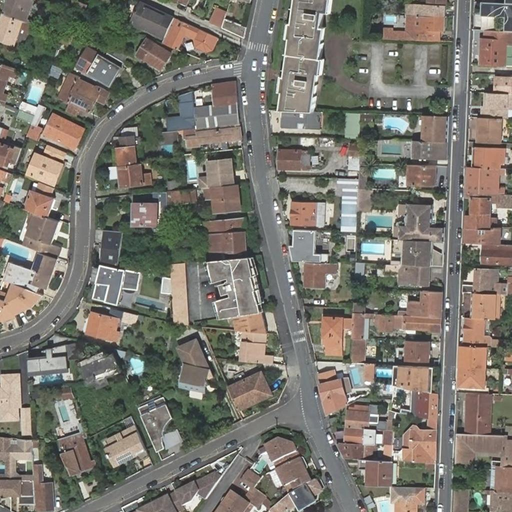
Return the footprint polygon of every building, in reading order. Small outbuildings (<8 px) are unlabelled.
[(37,26),(38,26),(39,23),(30,20),(28,19),(34,1),(32,0),(8,0),(4,14),(37,26)] [(85,12),(88,6),(88,5),(75,0),(73,0),(71,6),(85,12)] [(141,27),(165,38),(175,17),(141,2),(138,0),(137,0),(136,0),(133,0),(134,0),(133,0),(133,1),(132,1),(131,1),(131,2),(130,2),(130,3),(130,4),(129,4),(129,5),(129,6),(129,7),(129,8),(129,9),(130,9),(130,10),(130,11),(131,11),(131,12),(132,12),(129,20),(128,22),(131,23),(141,28),(141,27)] [(231,0),(231,2),(227,14),(226,18),(232,20),(237,1),(234,0),(231,0)] [(330,0),(300,0),(299,8),(295,8),(293,23),(291,38),(295,39),(291,70),(287,69),(286,76),(284,92),(288,92),(285,110),(315,111),(317,96),(316,96),(313,96),(316,74),(320,74),(322,59),(324,43),(321,42),(323,27),(325,12),(328,12),(330,0)] [(511,3),(506,3),(482,2),(482,16),(506,17),(505,31),(511,31),(511,3)] [(412,15),(417,15),(446,16),(446,5),(439,5),(417,4),(407,3),(407,15),(412,15)] [(216,9),(210,22),(223,28),(226,18),(227,14),(216,9)] [(37,26),(4,14),(0,24),(0,39),(15,45),(20,28),(34,33),(37,26)] [(402,31),(401,40),(439,41),(440,31),(445,31),(446,16),(417,15),(416,24),(420,24),(419,34),(412,34),(412,31),(402,31)] [(165,38),(163,43),(178,50),(185,34),(187,31),(197,35),(200,29),(175,17),(165,38)] [(223,28),(245,38),(247,27),(232,20),(226,18),(223,28)] [(65,26),(74,31),(77,23),(68,20),(65,26)] [(75,33),(64,27),(62,35),(60,40),(68,45),(75,33)] [(374,30),(374,39),(401,40),(402,31),(374,30)] [(34,36),(31,50),(36,51),(39,38),(34,36)] [(291,38),(287,69),(291,70),(295,39),(291,38)] [(481,65),(506,65),(507,39),(482,38),(481,65)] [(138,55),(162,70),(172,54),(148,39),(138,55)] [(117,46),(112,54),(125,61),(129,53),(117,46)] [(125,61),(112,54),(108,59),(88,48),(77,66),(107,83),(113,75),(116,77),(122,67),(125,61)] [(19,69),(0,62),(0,81),(8,84),(11,76),(16,78),(19,69)] [(82,78),(71,73),(65,86),(60,97),(71,102),(82,108),(91,112),(98,98),(102,90),(80,80),(82,78)] [(113,75),(107,83),(111,86),(116,77),(113,75)] [(511,93),(511,78),(498,77),(497,93),(508,93),(511,93)] [(110,92),(82,78),(80,80),(102,90),(98,98),(105,102),(110,92)] [(5,93),(8,84),(0,81),(0,101),(6,104),(10,95),(5,93)] [(199,129),(241,124),(239,101),(237,81),(214,84),(216,105),(195,107),(194,107),(193,102),(180,103),(181,117),(144,121),(137,125),(131,136),(163,132),(178,131),(198,128),(199,129)] [(511,93),(497,93),(489,93),(489,105),(481,105),(480,116),(503,118),(509,118),(509,109),(511,109),(511,93)] [(71,102),(66,111),(78,117),(82,108),(71,102)] [(35,108),(26,104),(24,109),(33,113),(35,108)] [(36,115),(22,110),(19,118),(33,123),(36,115)] [(36,115),(33,123),(38,125),(43,112),(37,110),(36,115)] [(285,110),(282,110),(282,128),(299,129),(299,123),(304,123),(304,129),(319,130),(319,112),(315,111),(285,110)] [(361,114),(346,113),(344,138),(359,139),(361,114)] [(361,122),(373,123),(373,113),(362,113),(361,122)] [(45,133),(76,148),(85,129),(55,114),(45,133)] [(425,115),(424,140),(449,141),(450,116),(425,115)] [(501,143),(503,118),(480,116),(479,142),(501,143)] [(38,125),(33,123),(28,136),(38,140),(42,133),(40,132),(42,127),(38,125)] [(241,127),(241,124),(199,129),(199,132),(198,132),(199,136),(188,137),(189,147),(201,146),(200,143),(243,139),(241,127)] [(0,139),(1,140),(7,142),(10,132),(4,129),(2,132),(0,131),(0,139)] [(179,142),(178,131),(163,132),(164,143),(179,142)] [(331,138),(321,137),(321,145),(331,145),(331,138)] [(448,160),(449,141),(424,140),(414,140),(414,158),(448,160)] [(22,151),(23,147),(16,145),(16,148),(0,142),(0,163),(10,167),(12,161),(17,163),(22,151)] [(360,155),(361,144),(351,144),(350,156),(360,156),(360,155)] [(68,153),(51,146),(48,153),(65,160),(68,153)] [(119,148),(121,166),(138,164),(136,146),(119,148)] [(501,169),(502,163),(505,163),(505,160),(505,156),(506,154),(502,153),(502,148),(474,147),(474,156),(474,159),(473,167),(501,169)] [(280,168),(312,170),(312,165),(311,165),(311,154),(308,154),(308,150),(280,150),(280,168)] [(360,163),(366,164),(374,164),(375,155),(360,155),(360,156),(360,163)] [(350,170),(360,170),(360,163),(360,156),(350,156),(350,170)] [(213,175),(201,177),(202,188),(206,188),(214,187),(240,185),(237,158),(211,161),(213,175)] [(35,176),(56,184),(63,167),(45,160),(44,162),(41,161),(35,176)] [(138,164),(121,166),(122,178),(124,177),(125,186),(144,184),(151,183),(150,174),(143,175),(142,164),(138,164)] [(438,166),(409,165),(409,185),(422,185),(427,185),(429,185),(437,186),(438,166)] [(473,167),(468,167),(467,192),(492,193),(505,194),(505,188),(500,188),(495,187),(496,173),(500,173),(501,169),(473,167)] [(0,195),(1,196),(4,188),(0,186),(0,177),(3,178),(4,176),(7,177),(9,172),(6,171),(0,168),(0,195)] [(359,180),(359,178),(339,178),(339,186),(344,186),(342,231),(358,231),(358,230),(359,211),(359,188),(359,180)] [(182,180),(168,181),(169,189),(183,188),(182,180)] [(214,187),(206,188),(207,199),(216,198),(217,212),(242,209),(240,185),(214,187)] [(192,201),(190,189),(168,192),(169,210),(185,208),(185,202),(192,201)] [(33,190),(26,208),(33,211),(50,217),(57,198),(33,190)] [(169,210),(168,192),(155,193),(155,201),(162,201),(163,217),(169,217),(169,210)] [(492,193),(467,192),(467,198),(473,198),(472,217),(478,218),(491,218),(491,203),(498,203),(498,206),(511,206),(511,193),(505,194),(492,193)] [(135,225),(158,226),(158,203),(135,203),(135,225)] [(292,224),(318,225),(319,203),(293,203),(292,224)] [(434,241),(435,241),(445,241),(446,227),(433,227),(433,216),(422,215),(423,204),(408,203),(407,225),(401,225),(400,239),(405,240),(414,240),(419,240),(431,241),(434,241)] [(433,205),(423,204),(422,215),(433,216),(433,205)] [(50,217),(33,211),(29,222),(31,227),(24,245),(41,252),(55,257),(59,246),(52,243),(61,221),(50,217)] [(465,228),(466,228),(494,229),(494,227),(494,222),(494,218),(491,218),(488,218),(478,218),(472,217),(466,217),(465,228)] [(201,229),(201,234),(213,233),(223,232),(247,231),(246,219),(200,223),(201,229)] [(501,244),(502,240),(502,227),(494,227),(494,229),(466,228),(465,242),(485,243),(501,244)] [(124,232),(106,230),(104,265),(118,268),(119,269),(119,268),(124,232)] [(290,245),(294,260),(329,262),(330,253),(317,253),(317,239),(318,239),(330,240),(330,232),(319,231),(296,230),(295,237),(294,237),(294,245),(292,245),(290,245)] [(223,232),(213,233),(215,253),(225,252),(248,251),(247,231),(223,232)] [(433,266),(434,241),(431,241),(419,240),(414,240),(405,240),(404,265),(418,266),(431,266),(433,266)] [(435,241),(434,241),(433,266),(434,266),(444,266),(445,241),(435,241)] [(511,263),(511,244),(505,244),(501,244),(485,243),(485,249),(484,262),(511,263)] [(55,257),(41,252),(34,270),(12,262),(11,265),(10,264),(7,272),(16,275),(14,282),(30,288),(32,283),(36,284),(48,289),(59,258),(55,257)] [(255,275),(250,257),(212,260),(217,277),(222,276),(223,278),(227,290),(218,293),(222,307),(226,317),(236,316),(260,312),(264,311),(259,296),(254,276),(255,275)] [(172,278),(174,324),(191,325),(185,263),(171,264),(171,270),(172,278)] [(306,286),(326,287),(327,277),(327,274),(327,272),(332,272),(332,264),(307,263),(307,269),(306,273),(306,276),(306,280),(306,286)] [(356,273),(356,281),(364,281),(364,263),(363,263),(357,263),(356,273)] [(430,291),(443,292),(443,285),(430,285),(431,266),(418,266),(404,265),(387,265),(387,271),(401,271),(401,285),(430,286),(430,291)] [(134,271),(119,268),(119,269),(118,268),(116,276),(132,279),(134,271)] [(493,271),(491,293),(495,294),(511,294),(511,269),(510,269),(509,283),(499,282),(499,271),(493,271)] [(476,285),(463,285),(463,292),(473,293),(491,293),(493,271),(477,270),(476,285)] [(141,272),(134,271),(132,279),(139,280),(141,272)] [(126,284),(101,279),(97,297),(122,303),(126,284)] [(34,307),(44,294),(30,288),(14,282),(11,292),(6,294),(0,291),(0,297),(12,302),(17,314),(25,311),(24,308),(30,305),(33,307),(34,307)] [(399,311),(399,314),(409,315),(442,317),(443,292),(430,291),(424,291),(423,301),(409,300),(409,311),(399,311)] [(494,319),(495,294),(491,293),(473,293),(472,318),(478,318),(487,318),(491,318),(494,319)] [(0,320),(2,320),(5,319),(6,321),(11,319),(10,316),(17,314),(12,302),(0,297),(0,320)] [(355,302),(355,308),(354,313),(365,313),(365,303),(355,302)] [(399,311),(409,311),(409,303),(400,303),(399,311)] [(260,312),(236,316),(239,330),(245,331),(267,333),(269,333),(264,311),(260,312)] [(116,331),(119,319),(93,312),(88,333),(117,340),(119,332),(116,331)] [(144,316),(125,312),(122,321),(136,325),(138,318),(143,320),(144,316)] [(354,327),(353,338),(361,338),(365,338),(366,316),(370,316),(374,317),(374,313),(365,313),(354,313),(354,318),(354,327)] [(430,331),(442,331),(442,317),(409,315),(399,314),(378,314),(378,318),(381,319),(381,326),(393,327),(416,328),(430,329),(430,331)] [(354,327),(354,318),(343,318),(325,317),(325,336),(324,345),(328,345),(342,346),(343,337),(343,327),(354,327)] [(492,346),(503,347),(506,347),(511,347),(511,339),(493,338),(493,337),(491,335),(490,335),(491,318),(487,318),(478,318),(472,318),(466,317),(465,337),(461,337),(461,345),(487,346),(492,346)] [(245,331),(242,360),(273,363),(273,355),(265,354),(267,333),(245,331)] [(353,338),(352,363),(354,363),(365,363),(366,338),(365,338),(361,338),(353,338)] [(186,363),(180,389),(181,390),(182,386),(205,391),(204,395),(205,395),(207,386),(211,384),(208,378),(214,376),(198,339),(179,347),(186,363)] [(431,341),(408,340),(408,348),(408,352),(407,360),(430,361),(431,341)] [(47,357),(29,358),(30,375),(70,371),(69,359),(81,359),(82,352),(81,341),(47,348),(47,357)] [(81,341),(82,352),(81,359),(80,362),(86,360),(86,354),(83,354),(84,349),(93,350),(94,344),(81,341)] [(342,355),(342,346),(328,345),(328,354),(342,355)] [(460,367),(486,368),(487,351),(487,346),(461,345),(460,367)] [(127,352),(114,349),(116,354),(118,359),(128,355),(127,352)] [(104,352),(86,360),(80,362),(89,384),(99,380),(101,385),(108,382),(106,377),(123,370),(118,359),(116,354),(108,357),(105,356),(104,352)] [(365,363),(354,363),(354,368),(357,368),(357,376),(382,377),(382,371),(388,371),(405,373),(405,365),(378,364),(377,364),(365,363)] [(486,387),(486,368),(460,367),(459,387),(486,387)] [(319,374),(321,383),(337,379),(335,370),(319,374)] [(262,372),(229,388),(239,410),(273,393),(262,372)] [(4,386),(0,386),(0,401),(1,402),(1,407),(24,406),(22,377),(3,377),(4,386)] [(346,394),(350,393),(352,392),(348,377),(342,378),(346,394)] [(325,400),(329,414),(353,402),(350,393),(346,394),(342,378),(337,379),(321,383),(325,400)] [(414,378),(413,389),(418,390),(439,393),(440,381),(414,378)] [(412,394),(411,402),(439,406),(439,393),(418,390),(413,389),(395,385),(394,391),(412,394)] [(59,399),(75,397),(72,388),(58,389),(59,399)] [(492,402),(493,394),(469,393),(467,433),(488,434),(489,401),(492,402)] [(158,450),(158,451),(166,447),(164,436),(165,435),(162,428),(164,427),(162,423),(174,417),(169,406),(165,397),(140,408),(154,440),(158,450)] [(406,414),(426,417),(438,419),(439,406),(411,402),(411,410),(406,409),(392,406),(391,410),(396,412),(402,413),(406,414)] [(349,411),(347,427),(367,428),(369,429),(370,423),(379,424),(380,414),(371,413),(371,409),(371,406),(355,405),(355,407),(350,407),(350,411),(349,411)] [(23,409),(24,434),(31,434),(30,409),(23,409)] [(404,460),(436,463),(438,419),(426,417),(426,424),(413,423),(412,449),(404,449),(404,460)] [(388,419),(386,430),(394,430),(395,420),(388,419)] [(139,432),(136,424),(128,428),(132,436),(139,432)] [(346,440),(346,443),(352,443),(366,444),(374,444),(375,429),(372,429),(369,429),(367,428),(347,427),(346,440)] [(115,466),(136,455),(137,450),(145,446),(139,432),(132,436),(128,428),(107,439),(111,446),(107,448),(115,466)] [(164,436),(166,447),(183,439),(179,429),(165,435),(164,436)] [(380,440),(380,444),(389,444),(394,445),(394,438),(394,430),(386,430),(385,429),(384,441),(380,440)] [(82,433),(59,441),(61,449),(66,448),(67,453),(63,454),(72,474),(93,467),(92,461),(84,438),(82,433)] [(494,450),(495,434),(491,434),(488,434),(467,433),(457,433),(456,464),(473,465),(474,454),(471,453),(471,450),(474,450),(494,450)] [(505,435),(499,435),(495,434),(494,450),(504,450),(504,461),(493,461),(493,465),(511,466),(511,441),(508,441),(505,440),(505,435)] [(0,459),(8,459),(8,476),(0,475),(0,494),(1,492),(4,492),(4,496),(12,496),(12,438),(0,436),(0,459)] [(34,447),(33,439),(28,440),(12,438),(12,496),(19,496),(19,503),(37,503),(36,492),(35,479),(35,475),(20,475),(16,471),(16,459),(34,460),(34,447)] [(268,451),(277,470),(301,459),(294,444),(289,447),(286,446),(287,442),(280,440),(266,447),(258,451),(260,455),(268,451)] [(337,442),(345,458),(359,458),(359,459),(360,459),(370,459),(392,460),(393,456),(372,455),(371,455),(371,449),(376,450),(377,444),(374,444),(366,444),(352,443),(346,443),(337,442)] [(147,450),(145,446),(137,450),(136,455),(147,450)] [(290,486),(294,494),(312,483),(305,469),(303,470),(301,467),(304,466),(301,459),(277,470),(285,488),(290,486)] [(369,469),(369,485),(391,486),(392,460),(370,459),(360,459),(360,469),(367,469),(369,469)] [(436,463),(427,462),(427,465),(432,471),(436,471),(436,463)] [(511,490),(511,466),(493,465),(493,469),(498,469),(497,485),(492,485),(492,490),(511,490)] [(41,466),(35,467),(35,475),(35,479),(36,492),(37,503),(37,511),(54,510),(53,491),(52,485),(41,485),(41,466)] [(250,471),(245,477),(258,486),(262,479),(250,471)] [(206,501),(222,478),(215,473),(203,479),(184,489),(177,492),(176,493),(178,496),(183,507),(192,502),(198,495),(206,501)] [(258,486),(245,477),(243,480),(256,489),(258,486)] [(271,511),(270,511),(285,511),(323,491),(317,480),(312,483),(294,494),(289,496),(281,503),(271,511)] [(406,502),(407,487),(394,486),(393,501),(397,501),(406,502)] [(425,487),(407,487),(406,502),(397,501),(396,511),(416,511),(417,502),(424,502),(425,487)] [(234,492),(223,507),(230,511),(252,511),(255,507),(259,510),(267,498),(268,497),(256,489),(246,501),(234,492)] [(468,511),(469,489),(455,489),(454,511),(468,511)] [(511,511),(511,490),(492,490),(487,490),(487,494),(492,494),(491,511),(511,511)] [(153,504),(157,511),(180,511),(185,510),(183,507),(178,496),(171,499),(169,496),(161,500),(153,504)] [(264,511),(266,511),(273,505),(267,498),(260,508),(264,511)]
